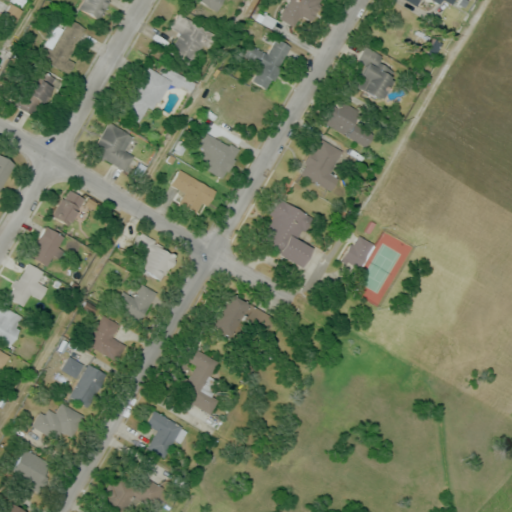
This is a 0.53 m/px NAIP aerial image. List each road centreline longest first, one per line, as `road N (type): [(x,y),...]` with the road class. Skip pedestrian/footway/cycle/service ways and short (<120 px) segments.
road 1 (residential): [(358,0),(58,511)]
road 2 (residential): [(0,127),(285,299)]
road 3 (residential): [(145,0),(0,246)]
